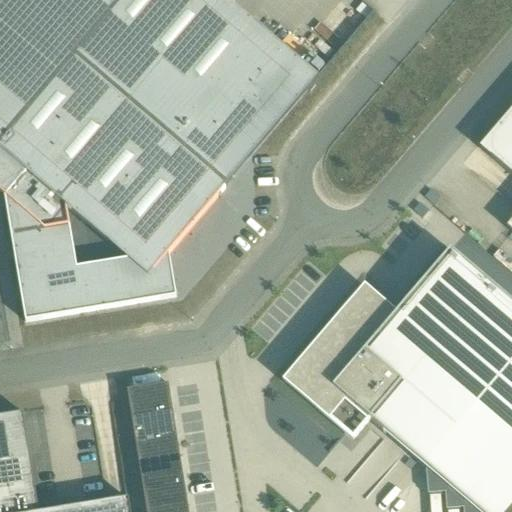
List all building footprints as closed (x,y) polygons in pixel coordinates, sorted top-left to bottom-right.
[(0,0),(0,193),(5,197),(26,324),(176,298),(169,255),(318,80),(224,0),(0,0)] [(481,148),(480,149),(511,176),(511,222),(507,229),(511,232),(511,112),(485,144),(491,148),(487,153),(481,148)] [(431,191),(425,198),(434,206),(440,199),(431,191)] [(420,205),(414,212),(423,220),(429,212),(420,205)] [(339,322),(287,382),(346,432),(362,414),(371,422),(426,470),(428,496),(445,495),(446,511),(463,510),(463,511),(511,511),(511,304),(450,252),(397,315),(390,323),(366,303),(347,325),(345,327),(339,322)] [(139,391),(127,393),(132,421),(143,419),(173,415),(168,386),(139,391)] [(0,418),(0,511),(130,511),(128,503),(71,511),(39,511),(23,415),(0,418)] [(143,419),(132,421),(135,445),(176,438),(173,415),(143,419)] [(176,438),(135,445),(139,465),(180,458),(176,438)] [(180,458),(139,465),(142,484),(183,478),(180,458)] [(183,478),(142,484),(145,504),(186,497),(183,478)] [(188,511),(186,497),(145,504),(146,511),(188,511)]
